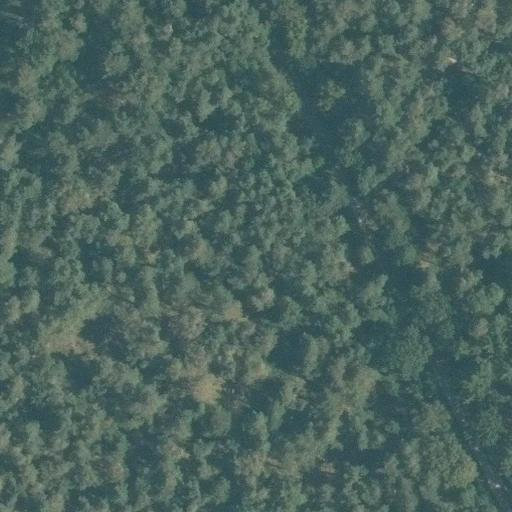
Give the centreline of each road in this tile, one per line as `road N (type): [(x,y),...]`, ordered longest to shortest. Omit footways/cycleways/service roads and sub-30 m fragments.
road 1 (track): [(437,374),(257,0)]
road 2 (track): [(501,511),(437,374)]
